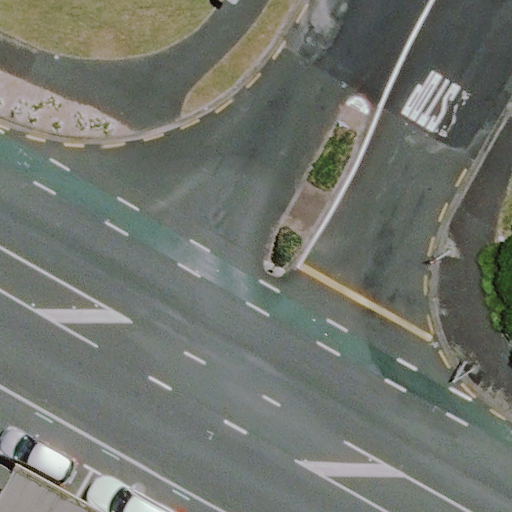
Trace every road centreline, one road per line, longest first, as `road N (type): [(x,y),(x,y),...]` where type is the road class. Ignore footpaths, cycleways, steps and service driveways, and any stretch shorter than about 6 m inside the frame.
road 1 (residential): [(224,395),(450,0)]
road 2 (secondary): [(0,266),(224,395)]
road 3 (secondary): [(224,395),(426,511)]
